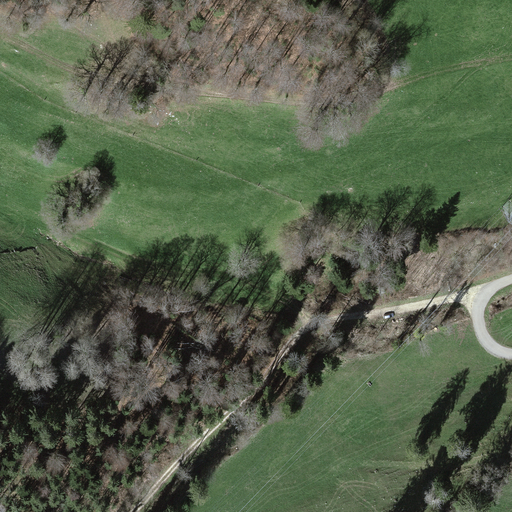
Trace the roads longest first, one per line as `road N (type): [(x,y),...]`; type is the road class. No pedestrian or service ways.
road 1 (track): [(511,57),(360,96),(311,100),(142,86),(84,73),(0,33)]
road 2 (track): [(483,295),(318,321),(133,511)]
